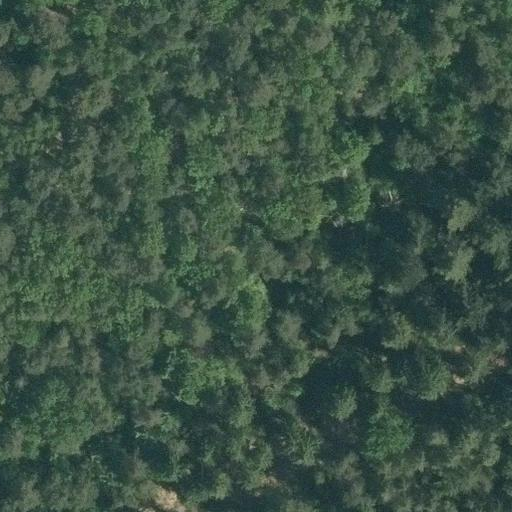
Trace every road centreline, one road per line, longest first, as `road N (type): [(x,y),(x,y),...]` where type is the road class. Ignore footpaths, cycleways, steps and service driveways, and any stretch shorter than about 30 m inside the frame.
road 1 (track): [(185,511),(291,450),(511,344)]
road 2 (track): [(82,0),(88,20),(81,54),(26,89),(0,73)]
